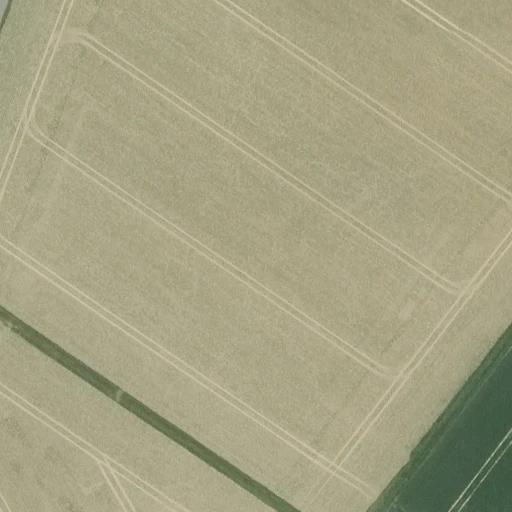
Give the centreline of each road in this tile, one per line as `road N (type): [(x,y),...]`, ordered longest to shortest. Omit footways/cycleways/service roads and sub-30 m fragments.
road 1 (track): [(0,322),(277,511)]
road 2 (track): [(372,511),(511,330)]
